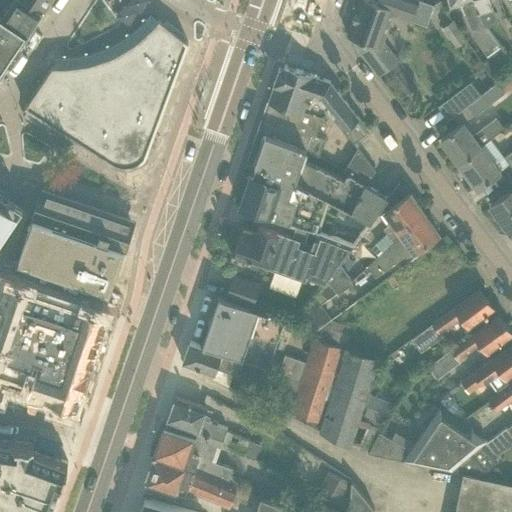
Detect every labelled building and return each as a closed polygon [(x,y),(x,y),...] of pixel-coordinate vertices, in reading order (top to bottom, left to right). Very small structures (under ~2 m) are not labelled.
[(0,0),(0,14),(1,15),(11,0),(0,0)] [(11,0),(1,15),(28,33),(50,0),(11,0)] [(372,0),(359,0),(347,34),(356,37),(354,42),(379,75),(388,68),(393,74),(402,67),(391,52),(390,53),(387,56),(381,46),(393,12),(426,24),(433,5),(419,0),(377,0),(377,2),(372,0)] [(450,0),(451,1),(453,0),(458,0),(463,11),(461,12),(469,32),(484,51),(498,40),(496,37),(486,23),(475,0),(450,0)] [(475,0),(486,23),(495,21),(497,20),(488,0),(475,0)] [(1,15),(0,14),(0,73),(1,74),(28,33),(1,15)] [(148,30),(136,40),(170,85),(176,65),(178,66),(187,41),(184,39),(184,35),(165,20),(162,21),(158,18),(148,30)] [(457,46),(466,40),(466,39),(452,19),(442,26),(457,46)] [(103,58),(91,62),(104,128),(111,161),(111,164),(117,167),(124,168),(130,168),(136,166),(142,162),(147,158),(144,156),(154,131),(153,130),(159,110),(161,111),(162,109),(161,108),(167,88),(170,89),(170,86),(171,86),(170,85),(136,40),(125,47),(114,53),(103,58)] [(50,69),(38,86),(104,128),(91,62),(78,65),(65,66),(59,66),(52,66),(51,67),(50,69)] [(274,83),(268,100),(302,110),(302,109),(321,115),(328,110),(353,141),(368,129),(329,80),(286,65),(277,68),(273,83),(274,83)] [(481,93),(471,79),(439,104),(449,117),(452,115),(466,104),(479,94),(481,93)] [(479,94),(466,104),(474,114),(505,91),(500,85),(497,81),(481,93),(479,94)] [(25,105),(25,106),(97,152),(101,155),(111,161),(104,128),(38,86),(27,103),(25,105)] [(267,100),(257,129),(265,132),(305,147),(306,148),(319,155),(324,138),(314,135),(321,115),(302,109),(302,110),(268,100),(267,99),(267,100)] [(463,121),(440,139),(456,161),(480,143),(480,144),(503,127),(494,115),(472,133),(463,121)] [(265,132),(255,162),(292,182),(294,183),(306,148),(305,147),(265,132)] [(480,143),(456,161),(476,188),(499,170),(480,144),(480,143)] [(375,170),(358,148),(343,171),(346,173),(364,183),(366,184),(375,170)] [(511,149),(503,156),(508,163),(511,167),(511,149)] [(255,162),(239,206),(256,211),(268,216),(289,222),(316,231),(318,231),(328,201),(294,183),(292,182),(255,162)] [(511,188),(490,204),(510,231),(511,229),(511,179),(510,181),(511,182),(511,180),(511,188)] [(364,183),(349,212),(368,222),(387,198),(366,184),(364,183)] [(0,190),(0,238),(22,205),(0,190)] [(409,192),(393,204),(383,211),(398,231),(424,212),(409,192)] [(40,193),(26,234),(17,259),(109,291),(132,224),(40,193)] [(424,212),(398,231),(390,237),(394,241),(366,265),(374,276),(411,249),(412,251),(438,233),(424,212)] [(238,231),(231,250),(250,257),(249,260),(263,265),(264,262),(277,266),(275,271),(301,280),(303,276),(324,283),(327,279),(338,264),(353,243),(318,231),(316,231),(310,247),(301,244),(303,237),(257,222),(255,228),(243,224),(240,232),(238,231)] [(338,264),(327,279),(336,290),(350,280),(338,264)] [(236,276),(227,299),(251,308),(260,285),(236,276)] [(0,387),(3,379),(15,383),(27,387),(47,394),(46,395),(55,398),(75,404),(80,389),(82,389),(90,365),(88,364),(106,311),(87,305),(78,302),(77,303),(57,296),(46,292),(33,288),(34,287),(26,284),(5,277),(0,293),(0,387)] [(324,283),(315,296),(320,302),(336,290),(327,279),(324,283)] [(479,288),(431,323),(410,339),(416,348),(460,316),(467,326),(493,308),(479,288)] [(200,343),(200,344),(268,368),(276,344),(284,320),(251,308),(227,299),(216,295),(216,297),(220,299),(212,321),(204,344),(200,343)] [(497,314),(450,349),(457,359),(479,343),(486,352),(511,333),(497,314)] [(313,339),(306,362),(300,381),(294,402),(290,413),(321,423),(344,348),(313,339)] [(268,368),(200,344),(190,340),(182,361),(214,373),(217,365),(274,386),(270,398),(289,405),(297,379),(279,372),(268,368)] [(511,343),(469,375),(461,381),(468,390),(488,376),(496,388),(507,381),(505,378),(511,372),(511,343)] [(345,348),(321,423),(319,429),(350,445),(365,396),(378,357),(345,348)] [(300,381),(306,362),(285,354),(279,372),(297,379),(300,381)] [(511,382),(487,401),(494,410),(511,397),(511,382)] [(171,409),(168,421),(222,438),(221,441),(242,452),(248,439),(225,431),(226,426),(202,418),(206,406),(174,395),(170,407),(171,409)] [(365,396),(350,445),(368,452),(378,432),(391,408),(365,396)] [(406,449),(403,459),(451,469),(483,443),(486,441),(460,421),(436,405),(407,448),(406,449)] [(222,438),(168,421),(166,426),(162,425),(153,454),(154,455),(184,464),(226,482),(232,466),(215,460),(221,441),(222,438)] [(511,422),(491,437),(498,446),(511,435),(511,422)] [(378,432),(368,452),(403,459),(406,449),(407,448),(378,432)] [(0,511),(46,511),(58,481),(60,481),(67,460),(32,448),(33,440),(11,437),(11,438),(0,436),(0,511)] [(483,443),(451,469),(462,472),(478,476),(497,460),(483,443)] [(184,464),(154,455),(146,481),(185,494),(186,489),(228,507),(236,486),(226,482),(184,464)] [(347,506),(349,481),(328,469),(316,492),(347,506)] [(511,511),(511,482),(478,476),(462,472),(454,511),(511,511)] [(347,511),(370,511),(372,506),(350,478),(349,481),(347,506),(348,511),(347,511)] [(301,511),(260,495),(255,511),(347,511),(348,511),(321,505),(319,511),(301,511)] [(202,511),(145,496),(139,511),(202,511)]
